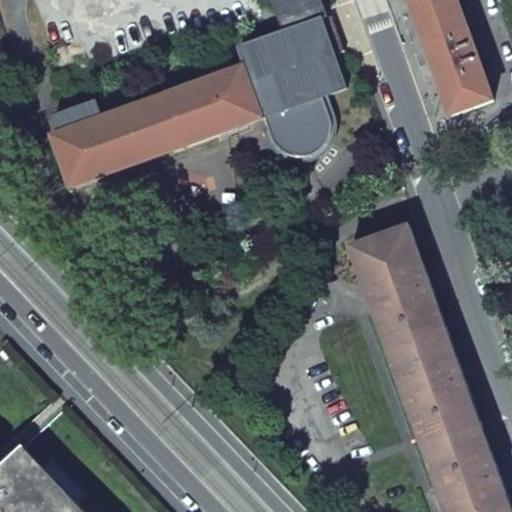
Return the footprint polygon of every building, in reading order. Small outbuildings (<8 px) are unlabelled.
[(59,134),(51,136),(70,189),(123,170),(230,133),(271,118),(280,142),(286,149),(289,151),(295,154),(299,154),(306,154),(312,153),(318,149),(324,143),(327,138),(328,131),(328,122),(321,100),(349,90),(335,56),(345,53),(337,29),(330,13),(327,14),(321,0),(273,0),(285,33),(241,48),(248,67),(104,117),(99,101),(53,117),(59,134)] [(453,117),(494,102),(457,0),(410,0),(439,77),(453,117)] [(511,0),(497,0),(511,41),(511,0)] [(352,249),(448,511),(511,511),(511,509),(502,481),(497,467),(467,386),(463,373),(410,227),(352,249)] [(87,511),(26,448),(0,473),(0,472),(0,508),(3,511),(87,511)]
